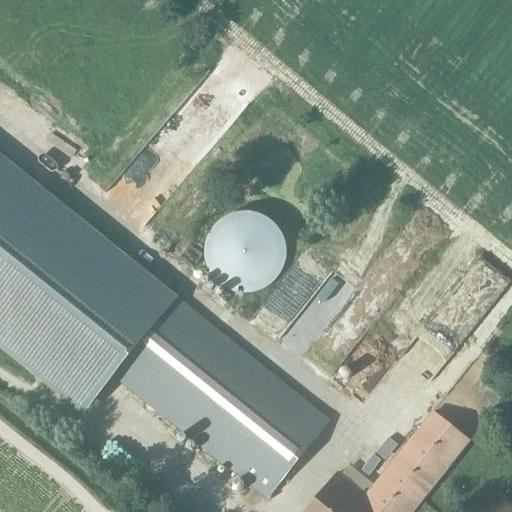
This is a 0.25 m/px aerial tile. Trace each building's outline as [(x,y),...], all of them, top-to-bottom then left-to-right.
[(113,377),(166,311),(0,179),(0,330),(92,403),(113,377)] [(191,203),(175,196),(166,215),(182,223),(191,203)] [(154,251),(166,240),(151,224),(139,235),(154,251)] [(202,268),(206,252),(194,249),(190,265),(202,268)] [(290,263),(289,256),(243,266),(243,265),(226,268),(228,278),(231,278),(234,291),(237,290),(241,305),(307,290),(300,261),(290,263)] [(337,341),(361,315),(355,310),(363,301),(350,290),(319,325),(337,341)] [(481,293),(418,364),(459,401),(488,368),(475,356),(509,318),(481,293)] [(133,381),(218,467),(274,475),(277,478),(289,480),(296,473),(283,471),(277,466),(281,439),(286,433),(279,426),(264,424),(251,411),(254,392),(253,394),(257,360),(221,323),(197,346),(178,343),(175,340),(133,381)] [(442,511),(490,448),(451,419),(395,494),(366,473),(358,478),(332,511),(442,511)] [(511,511),(511,509),(503,502),(494,511),(511,511)]
